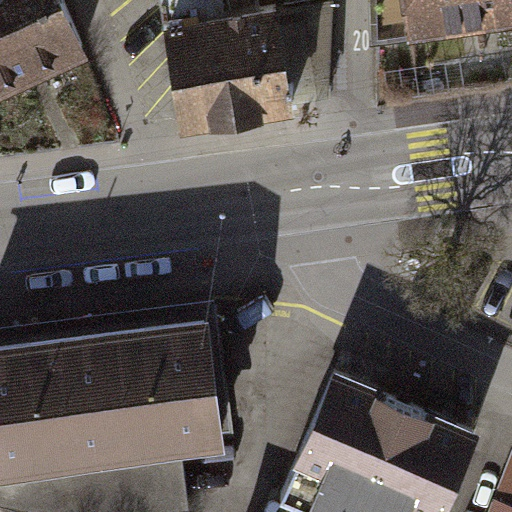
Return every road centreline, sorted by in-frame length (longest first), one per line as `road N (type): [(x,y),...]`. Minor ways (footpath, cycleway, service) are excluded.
road 1 (residential): [(310,189),(326,268),(374,305),(511,373)]
road 2 (residential): [(89,0),(154,208)]
road 3 (residential): [(360,182),(352,124),(355,0)]
road 4 (tertiary): [(154,208),(310,189)]
road 5 (tertiary): [(0,229),(154,208)]
road 6 (tertiary): [(360,182),(511,158)]
